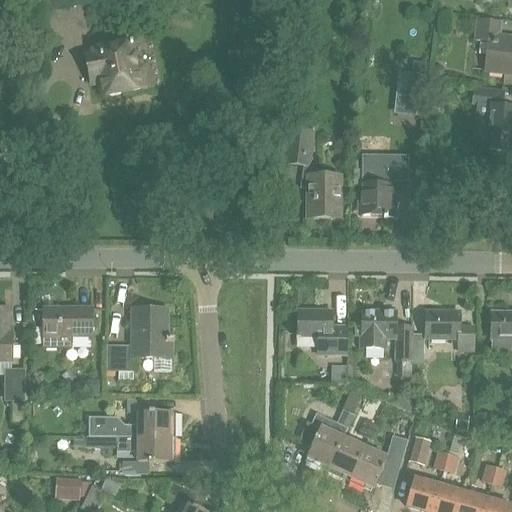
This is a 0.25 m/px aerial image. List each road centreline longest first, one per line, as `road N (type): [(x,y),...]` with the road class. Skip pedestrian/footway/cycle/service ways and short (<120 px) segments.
road 1 (residential): [(324,508),(249,471),(222,443),(206,261)]
road 2 (unclassified): [(511,261),(206,261)]
road 3 (unclassified): [(206,261),(0,260)]
